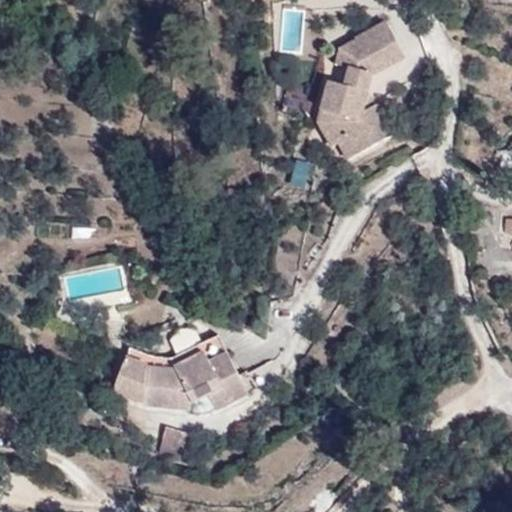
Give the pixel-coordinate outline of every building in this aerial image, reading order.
[(362,113),(368,91),(374,74),(405,57),(387,23),(356,40),(357,42),(349,68),(344,86),(330,82),(318,123),(332,148),(340,143),(348,160),(392,136),(376,105),(362,113)] [(349,68),(357,42),(341,50),(337,65),(349,68)] [(376,105),(368,91),(362,113),(376,105)] [(289,184),(306,188),(312,162),(295,158),(289,184)] [(194,326),(169,332),(173,348),(198,341),(194,326)] [(216,410),(248,395),(219,336),(173,360),(150,357),(130,350),(114,393),(144,404),(191,408),(192,403),(209,394),(216,410)] [(196,437),(165,428),(158,453),(188,463),(196,437)]
